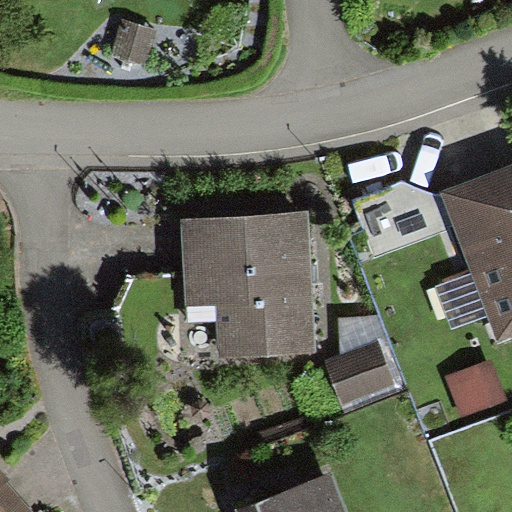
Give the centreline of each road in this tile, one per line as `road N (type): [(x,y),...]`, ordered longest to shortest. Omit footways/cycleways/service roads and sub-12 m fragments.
road 1 (residential): [(39,126),(42,238),(62,378),(104,511)]
road 2 (residential): [(319,116),(39,126)]
road 3 (residential): [(511,53),(319,116)]
